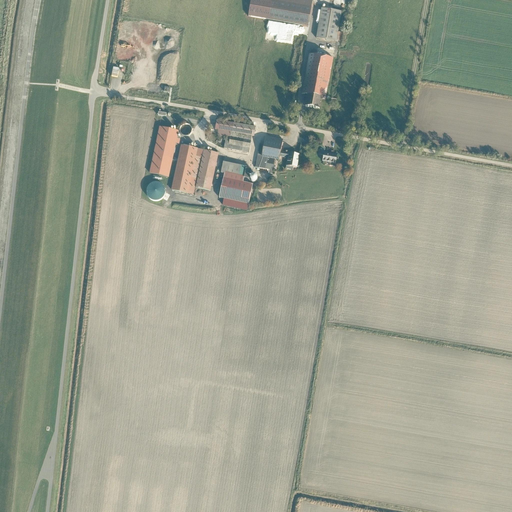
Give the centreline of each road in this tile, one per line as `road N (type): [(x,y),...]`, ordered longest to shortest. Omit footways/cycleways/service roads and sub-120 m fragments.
road 1 (unclassified): [(511,166),(95,91)]
road 2 (track): [(48,511),(95,91)]
road 3 (track): [(38,0),(0,323)]
road 4 (track): [(401,145),(428,0)]
